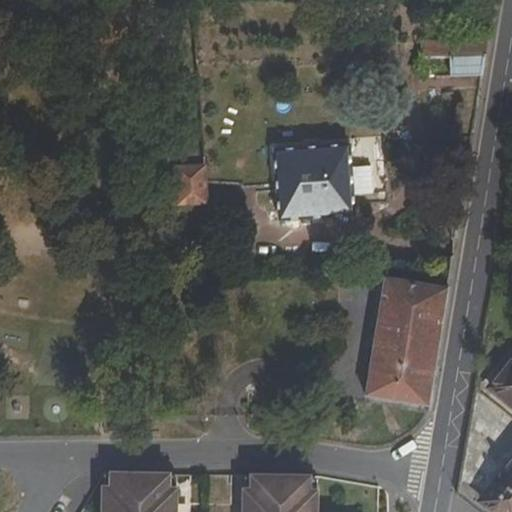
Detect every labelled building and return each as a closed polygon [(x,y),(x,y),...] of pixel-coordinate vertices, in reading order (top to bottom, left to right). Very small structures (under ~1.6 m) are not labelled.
[(452,57),(452,76),(484,75),(487,56),(452,57)] [(353,143),(275,148),(280,222),(357,217),(353,143)] [(208,164),(175,166),(178,206),(206,204),(210,204),(208,164)] [(387,277),(367,395),(429,406),(448,287),(387,277)] [(511,463),(482,502),(494,511),(511,511),(511,363),(493,387),(511,402),(511,463)] [(170,474),(113,473),(113,480),(105,480),(104,511),(176,511),(177,481),(170,481),(170,474)] [(317,511),(318,484),(310,484),(310,477),(253,476),(253,483),(246,483),(245,511),(317,511)]
